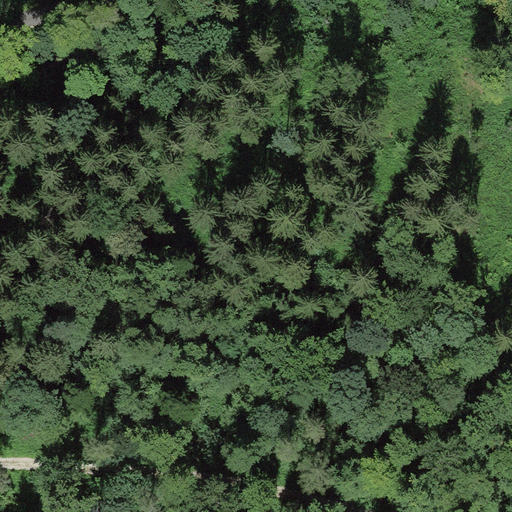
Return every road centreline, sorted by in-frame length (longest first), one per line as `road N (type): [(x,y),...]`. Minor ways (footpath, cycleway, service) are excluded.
road 1 (track): [(357,511),(177,477),(0,466)]
road 2 (track): [(0,97),(190,0)]
